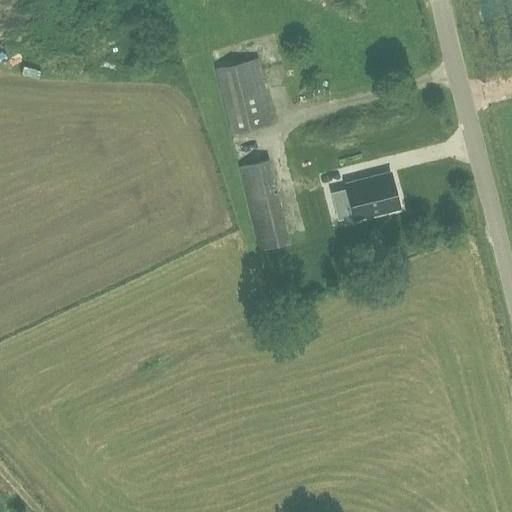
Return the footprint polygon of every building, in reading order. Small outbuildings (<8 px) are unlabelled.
[(0,0),(0,10),(17,0),(0,0)] [(216,68),(231,131),(260,124),(274,120),(258,58),(216,68)] [(399,116),(347,130),(356,164),(409,150),(399,116)] [(269,160),(240,168),(260,250),(289,243),(269,160)] [(390,175),(346,186),(354,221),(399,210),(390,175)]
